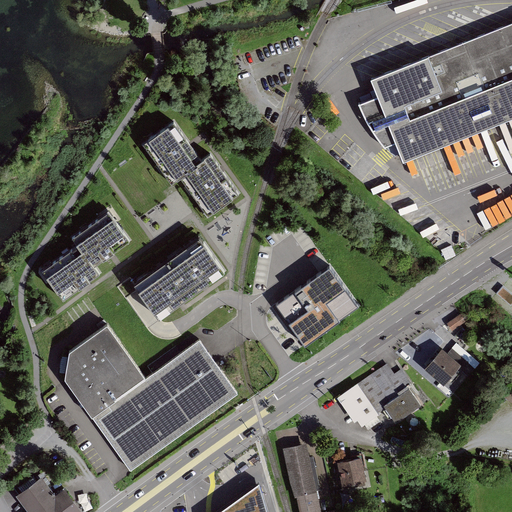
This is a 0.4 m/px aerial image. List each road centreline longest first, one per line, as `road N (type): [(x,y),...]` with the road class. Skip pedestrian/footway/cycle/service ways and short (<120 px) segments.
road 1 (primary): [(303,386),(511,246)]
road 2 (primary): [(127,511),(303,386)]
road 3 (residential): [(303,386),(240,300),(215,301),(177,330)]
road 4 (residential): [(322,60),(356,30),(428,0)]
